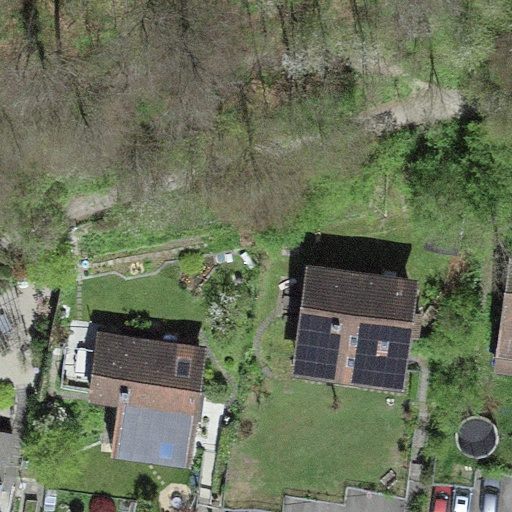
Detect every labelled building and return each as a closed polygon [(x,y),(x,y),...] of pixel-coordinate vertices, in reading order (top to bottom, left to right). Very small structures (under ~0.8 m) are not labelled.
[(511,251),(508,250),(495,371),(511,373),(511,251)] [(400,387),(418,275),(307,258),(290,370),(400,387)] [(191,464),(208,344),(96,329),(87,395),(116,399),(109,453),(191,464)] [(475,449),(472,471),(510,476),(511,461),(511,436),(477,432),(475,449)] [(447,446),(442,484),(470,488),(472,471),(475,449),(447,446)] [(349,468),(346,489),(374,493),(379,455),(351,451),(349,468)] [(379,455),(374,493),(404,497),(409,458),(379,455)] [(288,477),(285,499),(316,503),(321,464),(290,460),(288,477)] [(321,464),(316,503),(344,506),(346,489),(349,468),(321,464)] [(225,503),(224,507),(253,510),(258,473),(229,470),(225,503)] [(258,473),(253,510),(264,511),(283,511),(285,499),(288,477),(258,473)] [(138,496),(136,511),(165,511),(169,484),(140,481),(138,496)] [(169,484),(165,511),(194,511),(198,488),(169,484)] [(72,500),(70,511),(107,511),(110,493),(73,488),(72,500)] [(13,493),(10,511),(40,511),(42,496),(13,493)] [(110,493),(107,511),(136,511),(138,496),(110,493)] [(42,496),(40,511),(70,511),(72,500),(42,496)]
